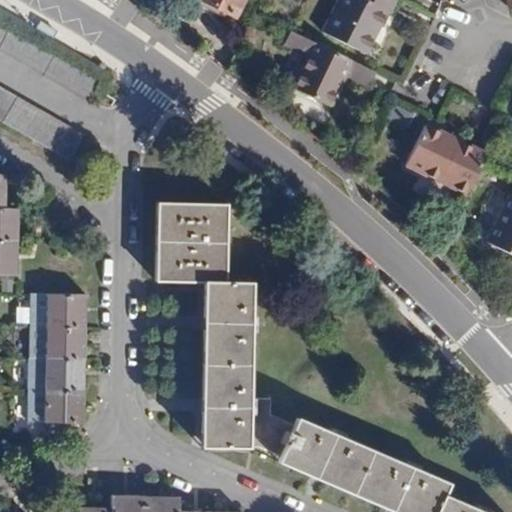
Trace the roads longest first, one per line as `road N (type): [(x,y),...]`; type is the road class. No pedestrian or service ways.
road 1 (tertiary): [(504,366),(385,240),(161,66)]
road 2 (residential): [(126,216),(123,435)]
road 3 (residential): [(123,435),(294,511)]
road 4 (residential): [(161,66),(128,139),(126,216)]
road 5 (residential): [(0,144),(126,216)]
road 6 (tertiary): [(161,66),(43,0)]
road 7 (residential): [(123,435),(0,483)]
